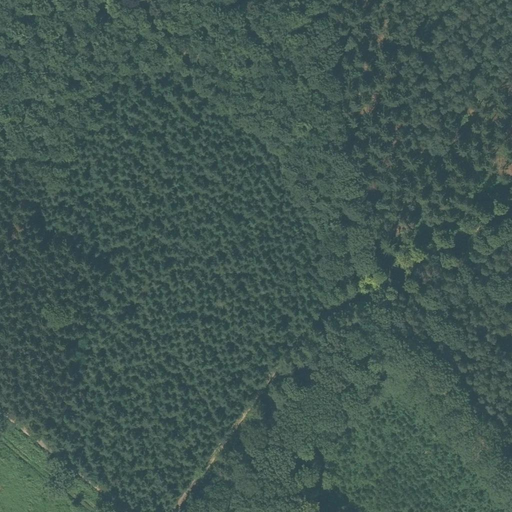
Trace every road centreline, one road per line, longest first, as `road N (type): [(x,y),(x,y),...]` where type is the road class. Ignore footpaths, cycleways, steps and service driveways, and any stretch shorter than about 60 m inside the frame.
road 1 (track): [(363,294),(311,0)]
road 2 (track): [(176,511),(306,335),(363,294)]
road 3 (track): [(363,294),(511,207)]
road 4 (track): [(0,410),(124,511)]
